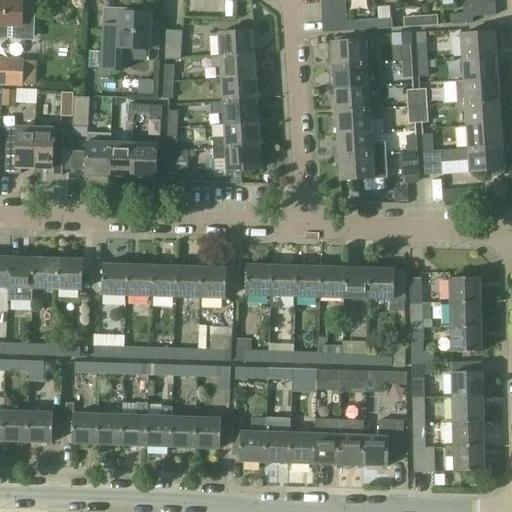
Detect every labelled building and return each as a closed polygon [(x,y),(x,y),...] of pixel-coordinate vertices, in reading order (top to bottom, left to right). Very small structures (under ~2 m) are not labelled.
[(321,0),(322,8),(346,7),(345,0),(321,0)] [(0,37),(34,39),(35,2),(0,1),(0,37)] [(495,3),(471,4),(472,17),(496,16),(495,3)] [(322,8),(323,21),(347,19),(346,7),(322,8)] [(151,14),(119,12),(118,26),(104,25),(103,52),(89,51),(88,69),(102,70),(123,71),(124,49),(149,50),(151,14)] [(451,25),(468,24),(467,14),(450,15),(451,25)] [(437,16),(420,17),(421,27),(438,26),(437,16)] [(405,28),(421,27),(420,17),(404,18),(405,28)] [(348,31),(347,19),(323,21),(323,33),(348,31)] [(392,19),(374,20),(375,30),(393,29),(392,19)] [(359,31),(375,30),(374,20),(359,21),(359,31)] [(183,32),(166,31),(165,61),(181,59),(183,32)] [(220,57),(255,55),(254,32),(219,34),(220,57)] [(460,35),(462,59),(497,56),(496,33),(460,35)] [(330,43),(332,67),(380,64),(379,53),(366,53),(365,41),(330,43)] [(417,44),(418,61),(428,61),(427,44),(417,44)] [(401,46),(402,62),(412,62),(411,45),(401,46)] [(222,79),(257,77),(255,55),(220,57),(213,58),(214,69),(221,68),(222,79)] [(462,59),(463,82),(499,79),(497,56),(462,59)] [(0,85),(23,86),(24,60),(0,58),(0,85)] [(429,77),(428,61),(418,61),(419,78),(429,77)] [(413,78),(412,62),(402,62),(403,79),(413,78)] [(332,67),(333,90),(369,87),(368,75),(380,74),(380,64),(332,67)] [(165,65),(164,82),(174,82),(175,66),(165,65)] [(222,79),(223,102),(258,100),(257,77),(222,79)] [(500,102),(499,79),(463,82),(465,104),(500,102)] [(174,82),(164,82),(163,99),(173,99),(174,82)] [(333,90),(335,112),(382,109),(382,99),(369,99),(369,87),(333,90)] [(407,91),(408,107),(418,107),(417,90),(407,91)] [(417,90),(418,107),(427,106),(426,90),(417,90)] [(88,129),(88,97),(73,97),(73,129),(88,129)] [(258,100),(223,102),(211,103),(212,115),(224,114),(224,125),(259,123),(258,100)] [(465,104),(466,126),(501,123),(500,102),(465,104)] [(127,114),(135,115),(135,105),(127,105),(127,114)] [(165,106),(135,105),(135,115),(151,116),(151,118),(164,119),(165,106)] [(427,106),(418,107),(419,123),(429,123),(427,106)] [(418,107),(408,107),(409,124),(419,123),(418,107)] [(335,112),(336,134),(372,132),(371,121),(383,120),(382,109),(335,112)] [(168,111),(168,128),(178,128),(178,111),(168,111)] [(213,137),(214,149),(261,146),(259,123),(224,125),(225,136),(213,137)] [(466,126),(468,149),(503,147),(501,123),(466,126)] [(21,168),(34,168),(35,129),(7,128),(6,174),(21,174),(21,168)] [(178,128),(168,128),(167,144),(177,145),(178,128)] [(64,130),(35,129),(34,168),(47,169),(47,175),(63,176),(64,130)] [(336,134),(338,158),(385,155),(384,142),(372,143),(372,132),(336,134)] [(88,133),(88,142),(87,142),(86,177),(110,178),(111,143),(111,134),(88,133)] [(422,135),(423,152),(433,152),(432,135),(422,135)] [(406,137),(408,153),(418,153),(416,136),(406,137)] [(110,178),(133,179),(134,143),(111,143),(110,178)] [(157,144),(134,143),(133,179),(156,180),(157,144)] [(261,146),(214,149),(214,161),(226,160),(227,171),(262,169),(261,146)] [(442,163),(468,161),(469,172),(504,170),(503,147),(468,149),(441,151),(441,163),(442,163)] [(188,151),(167,150),(166,179),(187,180),(188,151)] [(443,175),(442,163),(441,163),(441,151),(433,152),(423,152),(425,176),(443,175)] [(419,176),(418,153),(408,153),(400,153),(402,177),(419,176)] [(387,178),(385,155),(338,158),(339,181),(387,178)] [(9,258),(0,257),(0,287),(8,288),(9,258)] [(8,301),(32,302),(34,259),(9,258),(8,288),(8,301)] [(33,289),(57,290),(58,260),(34,259),(32,302),(33,289)] [(83,261),(58,260),(57,290),(82,291),(83,261)] [(102,296),(127,297),(128,266),(103,266),(102,296)] [(151,297),(152,267),(128,266),(127,297),(151,297)] [(177,268),(152,267),(151,297),(176,298),(177,268)] [(269,309),(270,309),(271,267),(246,267),(245,296),(270,297),(269,309)] [(295,298),(295,268),(271,267),(270,309),(280,309),(281,297),(295,298)] [(176,298),(200,299),(201,269),(177,268),(176,298)] [(295,298),(319,298),(320,268),(295,268),(295,298)] [(319,298),(344,299),(345,269),(320,268),(319,298)] [(201,269),(200,299),(225,299),(226,269),(201,269)] [(345,269),(344,299),(368,299),(369,270),(345,269)] [(394,270),(369,270),(368,299),(394,300),(394,270)] [(450,278),(450,303),(480,302),(479,277),(450,278)] [(423,290),(410,290),(410,304),(423,304),(423,290)] [(450,303),(451,327),(481,327),(480,302),(450,303)] [(423,328),(424,320),(423,314),(410,314),(411,328),(423,328)] [(481,352),(481,327),(451,327),(451,353),(481,352)] [(411,349),(424,349),(424,334),(411,335),(411,349)] [(17,343),(16,356),(31,356),(31,344),(17,343)] [(55,344),(41,344),(41,357),(55,357),(55,344)] [(81,345),(66,345),(66,357),(80,358),(81,345)] [(111,346),(111,359),(125,359),(126,346),(111,346)] [(135,347),(135,359),(149,360),(150,347),(135,347)] [(160,360),(174,361),(174,348),(160,348),(160,360)] [(184,361),(199,361),(199,349),(185,348),(184,361)] [(224,350),(209,349),(209,361),(223,362),(224,350)] [(254,350),(253,363),(268,364),(268,351),(254,350)] [(278,364),(293,364),(293,352),(279,351),(278,364)] [(317,365),(318,352),(303,352),(303,364),(317,365)] [(328,365),(342,366),(343,353),(328,353),(328,365)] [(353,353),(353,366),(367,366),(367,354),(353,353)] [(378,354),(378,366),(392,367),(392,355),(378,354)] [(20,361),(5,360),(5,373),(19,373),(20,361)] [(45,361),(30,361),(29,373),(45,374),(45,361)] [(74,362),(74,374),(88,375),(89,363),(74,362)] [(113,376),(113,363),(99,363),(99,375),(113,376)] [(124,364),(123,376),(138,377),(138,364),(124,364)] [(162,377),(163,365),(149,364),(148,377),(162,377)] [(187,378),(188,366),(173,365),(173,378),(187,378)] [(212,379),(212,367),(198,366),(197,379),(212,379)] [(256,380),(257,368),(249,368),(242,368),(242,380),(256,380)] [(281,381),(281,369),(267,368),(266,381),(281,381)] [(292,369),(291,381),(306,382),(306,369),(292,369)] [(316,370),(316,382),(330,383),(330,370),(316,370)] [(355,383),(355,371),(341,370),(340,383),(355,383)] [(380,392),(380,384),(380,372),(366,371),(366,392),(380,392)] [(452,373),(452,398),(482,397),(482,372),(452,373)] [(412,399),(425,399),(425,385),(412,385),(412,399)] [(452,398),(453,423),(483,422),(482,397),(452,398)] [(122,416),(121,445),(145,446),(146,417),(147,405),(137,405),(137,417),(123,416),(122,416)] [(145,446),(170,447),(172,406),(162,406),(162,418),(146,417),(145,446)] [(413,410),(413,424),(425,424),(425,409),(413,410)] [(2,441),(26,442),(28,412),(4,411),(3,411),(2,441)] [(28,412),(26,442),(51,443),(52,413),(28,412)] [(71,443),(96,444),(97,415),(72,414),(71,443)] [(97,415),(96,444),(121,445),(122,416),(97,415)] [(171,418),(170,447),(195,448),(196,419),(171,418)] [(239,462),(264,463),(265,433),(265,419),(250,418),(249,432),(240,432),(239,462)] [(196,419),(195,448),(219,449),(221,420),(196,419)] [(375,437),(363,436),(362,466),(387,467),(388,456),(400,456),(401,423),(376,422),(375,437)] [(483,447),(483,422),(453,423),(453,447),(483,447)] [(314,435),(313,464),(338,465),(339,436),(339,424),(315,423),(314,435)] [(339,424),(339,436),(338,465),(362,466),(363,436),(364,424),(339,424)] [(264,463),(289,464),(290,434),(265,433),(264,463)] [(290,434),(289,464),(313,464),(314,435),(290,434)] [(426,434),(413,434),(413,448),(426,448),(426,434)] [(484,472),(483,447),(453,447),(454,473),(484,472)] [(414,459),(414,473),(426,473),(426,458),(414,459)]
